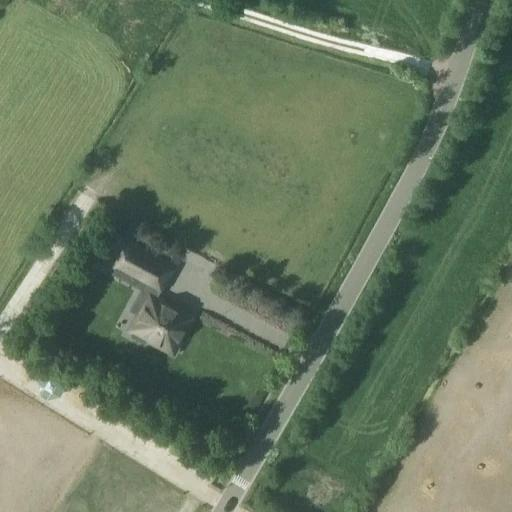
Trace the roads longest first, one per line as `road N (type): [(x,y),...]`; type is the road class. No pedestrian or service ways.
road 1 (unclassified): [(221,511),(399,208),(487,0)]
road 2 (track): [(237,511),(0,366)]
road 3 (unknown): [(200,0),(461,70)]
road 4 (track): [(0,334),(91,194)]
